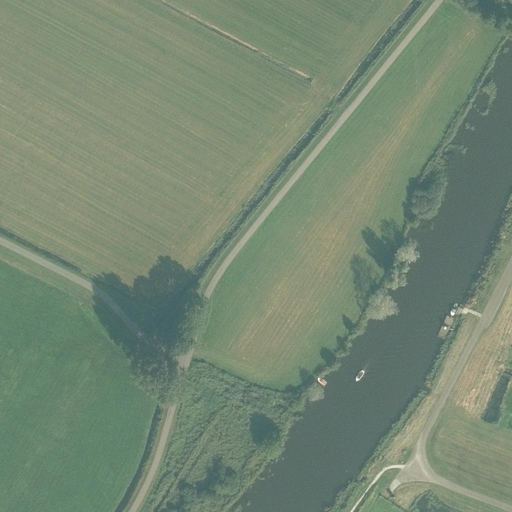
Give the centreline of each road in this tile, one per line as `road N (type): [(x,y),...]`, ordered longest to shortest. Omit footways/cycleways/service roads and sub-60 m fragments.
road 1 (unclassified): [(186,356),(228,264),(442,0)]
road 2 (unclassified): [(511,511),(428,479),(417,465),(511,267)]
road 3 (unclassified): [(186,356),(150,343),(98,290),(0,240)]
road 4 (unclassified): [(131,511),(151,478),(186,356)]
